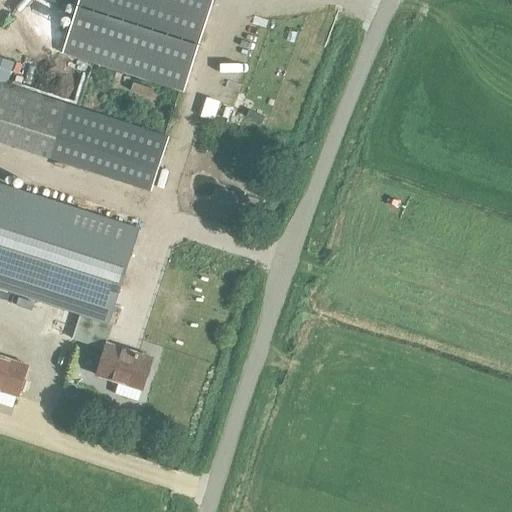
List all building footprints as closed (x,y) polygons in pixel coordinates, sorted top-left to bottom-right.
[(212,0),(80,0),(63,54),(183,92),(212,0)] [(0,83),(1,83),(7,85),(14,64),(0,59),(0,83)] [(168,138),(50,99),(32,153),(151,191),(168,138)] [(97,376),(143,391),(153,359),(107,344),(113,325),(109,324),(139,229),(0,184),(0,289),(81,316),(73,340),(105,350),(97,376)] [(0,389),(18,395),(28,366),(0,356),(0,389)]
